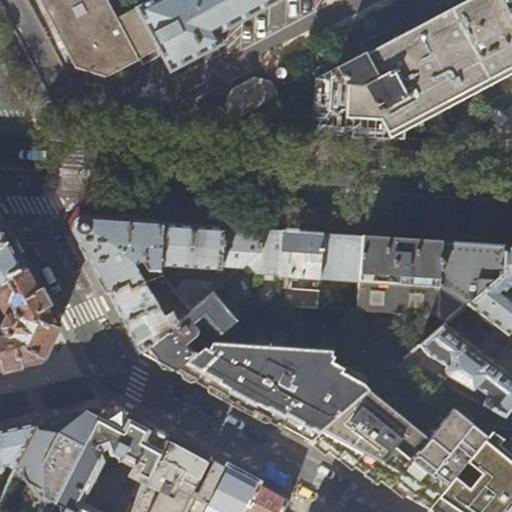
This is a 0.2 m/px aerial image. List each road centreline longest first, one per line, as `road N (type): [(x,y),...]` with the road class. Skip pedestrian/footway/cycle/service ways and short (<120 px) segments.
road 1 (residential): [(9,155),(103,365),(363,511)]
road 2 (primary): [(511,187),(9,155)]
